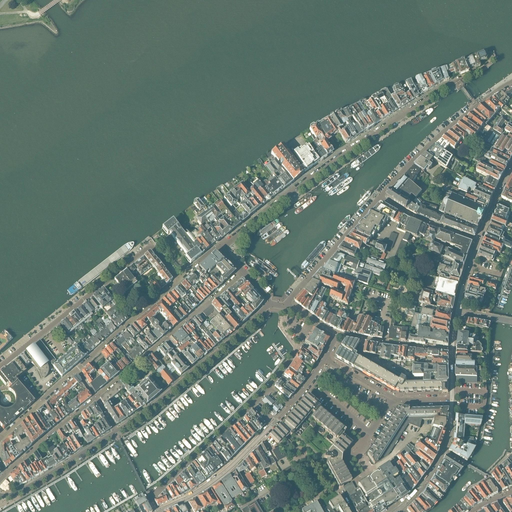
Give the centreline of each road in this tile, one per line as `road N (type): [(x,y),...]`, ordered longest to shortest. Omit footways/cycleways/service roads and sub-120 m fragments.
road 1 (residential): [(221,247),(309,177),(490,61),(487,53)]
road 2 (residential): [(0,366),(150,245)]
road 3 (residential): [(268,386),(147,497),(154,511)]
road 4 (residential): [(379,197),(422,150),(511,82)]
road 5 (residential): [(286,306),(379,197)]
road 6 (residential): [(77,369),(178,280)]
road 7 (tertiary): [(0,494),(17,492),(115,432)]
road 8 (residential): [(395,511),(443,451),(451,399)]
